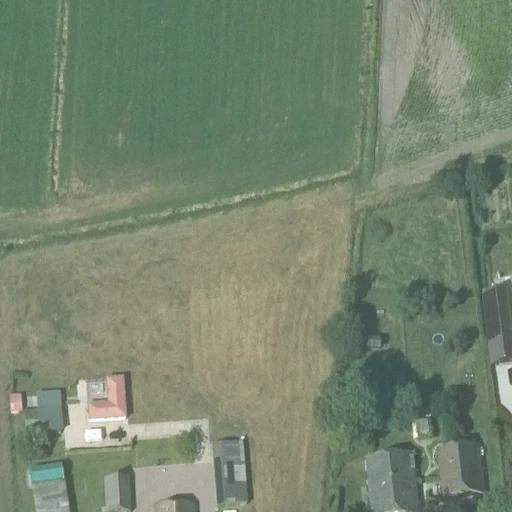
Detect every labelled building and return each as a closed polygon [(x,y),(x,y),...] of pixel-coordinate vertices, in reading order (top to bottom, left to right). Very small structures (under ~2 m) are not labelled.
[(491,317),(486,317),(492,365),(511,362),(511,350),(506,301),(489,303),(491,317)] [(107,407),(88,408),(89,424),(124,422),(122,382),(106,383),(107,407)] [(61,411),(38,412),(38,415),(25,415),(25,435),(38,436),(62,435),(61,411)] [(211,447),(216,511),(247,507),(242,445),(211,447)] [(442,501),(484,496),(480,449),(437,454),(442,501)] [(371,511),(416,511),(412,458),(367,462),(371,511)] [(101,511),(100,511),(130,511),(130,481),(103,482),(105,511),(101,511)] [(68,511),(64,484),(31,490),(34,511),(68,511)]
